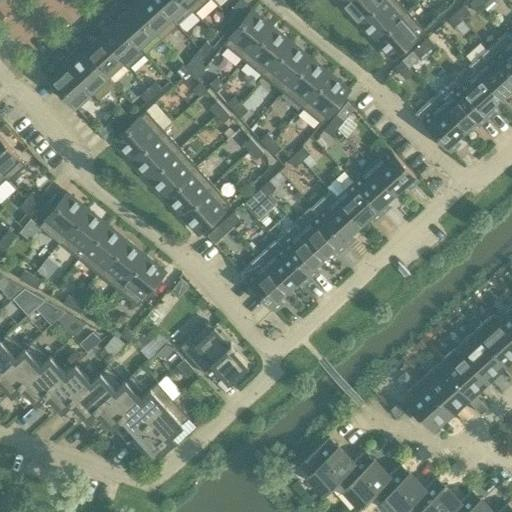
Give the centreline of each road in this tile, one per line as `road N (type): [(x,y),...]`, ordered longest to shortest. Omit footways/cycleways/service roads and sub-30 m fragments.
road 1 (residential): [(13,84),(81,160),(69,171),(200,274),(271,356)]
road 2 (residential): [(271,356),(269,375),(168,466),(149,473),(0,431)]
road 3 (residential): [(463,183),(381,91),(267,0)]
road 4 (residential): [(463,183),(271,356)]
